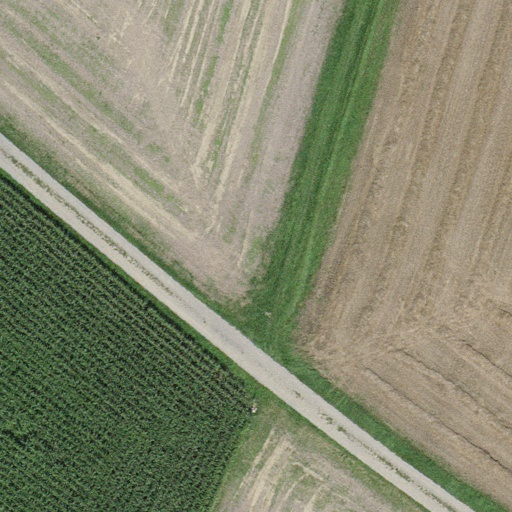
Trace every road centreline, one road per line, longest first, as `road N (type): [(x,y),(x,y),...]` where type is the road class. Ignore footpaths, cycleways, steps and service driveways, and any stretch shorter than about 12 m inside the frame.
road 1 (track): [(475,511),(235,343),(0,142)]
road 2 (track): [(373,0),(277,302),(235,343)]
